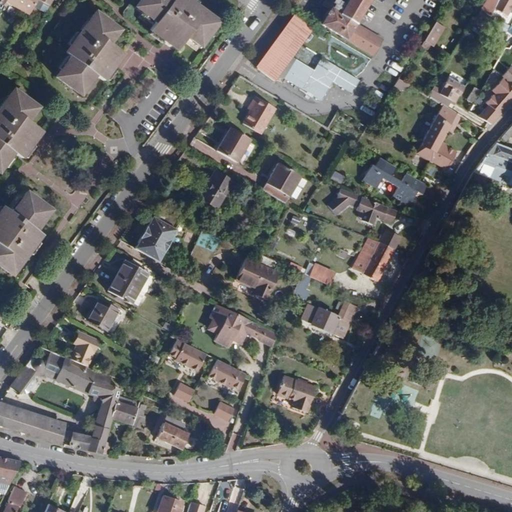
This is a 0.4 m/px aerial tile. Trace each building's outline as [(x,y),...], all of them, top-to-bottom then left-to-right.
[(4,0),(4,1),(27,14),(34,0),(4,0)] [(36,0),(34,0),(27,14),(28,15),(32,8),(36,0)] [(36,0),(32,8),(46,16),(54,0),(36,0)] [(139,0),(134,7),(149,18),(148,20),(153,24),(148,31),(176,51),(186,37),(200,47),(219,22),(189,0),(139,0)] [(346,40),(356,25),(370,0),(347,0),(339,14),(330,9),(320,25),(346,40)] [(486,0),(480,10),(489,17),(493,9),(496,0),(486,0)] [(511,0),(496,0),(493,9),(506,16),(511,5),(511,0)] [(480,10),(476,17),(484,23),(489,17),(480,10)] [(54,77),(79,96),(95,75),(103,81),(123,54),(109,44),(119,30),(94,12),(64,52),(68,55),(64,60),(66,62),(54,77)] [(295,16),(257,69),(274,81),(278,75),(292,57),(312,29),(295,16)] [(434,23),(424,40),(429,44),(432,45),(443,28),(434,23)] [(500,23),(498,28),(507,32),(509,27),(500,23)] [(356,25),(346,40),(372,57),(382,40),(356,25)] [(424,40),(421,45),(427,49),(429,44),(424,40)] [(292,57),(278,75),(283,78),(295,59),(292,57)] [(314,71),(295,59),(283,78),(322,102),(333,83),(352,94),(359,82),(355,79),(322,58),(314,71)] [(511,66),(501,77),(503,79),(511,86),(511,66)] [(246,81),(239,76),(234,83),(241,87),(246,81)] [(433,85),(426,96),(435,101),(442,105),(446,107),(450,101),(454,103),(463,87),(447,78),(440,90),(433,85)] [(488,106),(477,118),(491,125),(511,100),(511,86),(503,79),(492,91),(496,95),(494,97),(492,96),(485,103),(488,106)] [(405,92),(409,86),(398,80),(393,87),(401,92),(402,90),(405,92)] [(466,100),(472,104),(479,92),(473,88),(466,100)] [(0,170),(9,158),(12,160),(16,155),(21,159),(42,132),(28,121),(38,108),(13,89),(0,106),(0,170)] [(260,135),(275,110),(255,98),(250,105),(252,106),(249,111),(241,125),(260,135)] [(446,107),(450,110),(453,104),(454,103),(450,101),(446,107)] [(446,107),(442,105),(435,117),(415,154),(446,171),(456,153),(440,144),(448,128),(452,130),(461,117),(450,110),(446,107)] [(511,126),(501,138),(504,142),(511,133),(511,126)] [(249,140),(229,128),(215,151),(236,163),(249,140)] [(482,159),(472,172),(510,186),(509,190),(511,190),(511,151),(494,145),(485,155),(482,159)] [(417,181),(405,174),(400,183),(389,177),(395,168),(379,159),(374,168),(370,165),(361,182),(375,190),(382,178),(392,184),(396,190),(391,199),(406,209),(415,194),(420,196),(426,187),(417,181)] [(277,164),(262,191),(285,204),(296,184),(302,187),(306,181),(299,177),(300,176),(277,164)] [(429,180),(435,170),(427,166),(421,175),(429,180)] [(214,171),(197,199),(215,209),(231,182),(214,171)] [(79,207),(88,194),(77,187),(68,200),(79,207)] [(26,191),(14,207),(11,205),(8,210),(2,206),(0,209),(0,268),(11,276),(41,235),(35,230),(51,210),(26,191)] [(393,212),(339,191),(335,200),(326,207),(334,217),(348,207),(354,209),(353,212),(362,215),(359,221),(369,224),(372,216),(389,223),(393,212)] [(156,209),(157,210),(161,203),(153,199),(149,206),(156,209)] [(137,243),(161,255),(175,230),(174,229),(179,220),(157,210),(153,217),(151,217),(137,243)] [(384,231),(378,243),(392,250),(398,238),(384,231)] [(375,282),(392,250),(378,243),(366,238),(355,260),(365,265),(361,274),(375,282)] [(137,243),(133,250),(149,259),(157,263),(161,255),(137,243)] [(234,281),(253,289),(256,291),(254,296),(264,300),(276,274),(243,259),(234,281)] [(365,265),(355,260),(350,269),(361,274),(365,265)] [(115,276),(106,291),(130,305),(130,303),(135,306),(143,292),(138,289),(147,274),(123,261),(115,276)] [(310,268),(306,277),(326,286),(330,277),(310,268)] [(287,286),(294,289),(300,276),(300,274),(293,271),(287,286)] [(306,279),(300,276),(294,289),(291,294),(301,298),(305,289),(302,288),(306,279)] [(121,313),(98,301),(87,321),(110,334),(121,313)] [(342,303),(335,317),(349,323),(355,309),(342,303)] [(342,340),(349,323),(335,317),(306,304),(299,321),(342,340)] [(211,340),(221,345),(235,316),(213,305),(207,318),(211,320),(208,324),(210,329),(215,332),(211,340)] [(253,324),(235,316),(221,345),(225,347),(229,339),(232,340),(237,339),(239,335),(244,333),(248,335),(249,333),(258,337),(256,341),(270,348),(275,335),(253,324)] [(70,360),(86,367),(97,342),(77,334),(73,344),(77,345),(70,360)] [(205,355),(176,340),(168,355),(175,359),(174,361),(196,372),(205,355)] [(86,367),(70,360),(56,354),(39,347),(9,387),(17,394),(32,375),(38,377),(39,374),(77,390),(101,398),(89,437),(104,441),(111,419),(116,402),(115,402),(117,396),(138,403),(142,396),(146,387),(114,377),(86,367)] [(244,375),(215,360),(206,377),(228,388),(229,386),(236,390),(244,375)] [(290,408),(301,412),(303,405),(307,406),(314,388),(282,376),(275,395),(292,402),(290,408)] [(178,383),(172,396),(186,403),(192,391),(178,383)] [(64,422),(0,400),(0,425),(57,445),(59,441),(62,430),(64,422)] [(60,401),(57,410),(63,413),(66,403),(60,401)] [(116,402),(111,419),(131,426),(136,409),(116,402)] [(218,402),(212,414),(227,422),(233,409),(218,402)] [(142,416),(137,414),(133,426),(140,429),(144,416),(142,416)] [(165,416),(155,438),(180,450),(187,434),(181,431),(184,425),(165,416)] [(71,433),(62,430),(59,441),(68,443),(67,447),(91,453),(100,454),(103,443),(104,441),(89,437),(71,433)] [(103,443),(100,454),(103,455),(107,455),(109,443),(103,443)] [(0,482),(9,485),(20,463),(0,458),(0,482)] [(15,511),(18,507),(19,507),(26,493),(13,487),(7,502),(8,502),(3,511),(15,511)] [(178,511),(182,503),(161,496),(155,511),(178,511)] [(190,502),(186,511),(201,511),(203,506),(190,502)]
